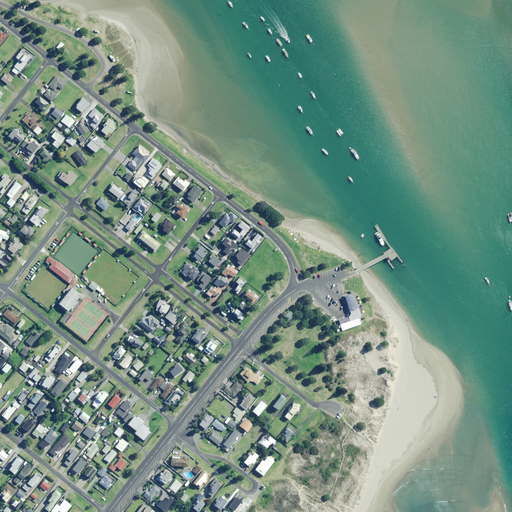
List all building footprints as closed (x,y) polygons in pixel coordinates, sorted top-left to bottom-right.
[(26,62),(29,58),(24,54),(23,55),(20,52),(16,57),(18,60),(13,66),(14,67),(11,71),(16,75),(19,71),(20,71),(27,63),(26,62)] [(10,79),(12,77),(6,72),(1,79),(7,85),(11,80),(10,79)] [(61,81),(62,80),(56,75),(48,85),(46,84),(45,86),(47,88),(49,86),(54,90),(57,86),(61,90),(66,84),(61,81)] [(51,90),(49,92),(46,90),(43,95),(51,101),(56,95),(51,90)] [(44,108),(48,103),(39,96),(34,102),(39,106),(37,108),(43,112),(45,109),(44,108)] [(75,105),(76,106),(75,108),(81,112),(84,108),(85,109),(89,103),(85,101),(86,100),(81,97),(77,103),(75,105)] [(50,113),(51,114),(49,116),(54,120),(56,118),(57,119),(60,116),(61,117),(64,114),(55,107),(50,113)] [(97,117),(99,115),(92,110),(87,117),(95,124),(99,119),(97,117)] [(29,116),(30,115),(28,113),(22,120),(27,125),(26,125),(30,129),(32,126),(31,126),(36,121),(32,117),(31,118),(29,116)] [(69,128),(74,121),(72,120),(73,119),(69,117),(66,115),(61,121),(69,128)] [(111,132),(112,131),(114,128),(113,127),(114,126),(113,124),(113,123),(107,119),(102,125),(103,127),(100,131),(105,135),(108,133),(109,132),(111,132)] [(87,127),(86,128),(83,123),(77,128),(82,135),(89,130),(87,127)] [(95,129),(97,130),(99,128),(97,127),(98,127),(94,123),(90,128),(93,131),(95,129)] [(37,126),(37,127),(35,125),(31,128),(38,135),(42,131),(37,126)] [(23,138),(22,137),(22,136),(24,138),(25,136),(20,133),(20,129),(13,129),(7,136),(11,139),(13,137),(20,141),(21,141),(23,140),(23,138)] [(58,133),(59,132),(55,129),(50,136),(55,140),(51,144),(56,148),(64,138),(58,133)] [(72,146),(76,141),(69,136),(65,141),(72,146)] [(100,145),(102,141),(95,136),(87,146),(95,153),(101,146),(100,145)] [(31,156),(33,153),(32,153),(37,146),(33,143),(32,144),(30,142),(29,143),(25,140),(21,145),(28,151),(27,153),(31,156)] [(149,155),(147,154),(148,153),(143,149),(142,150),(138,146),(132,154),(134,156),(127,165),(135,171),(143,162),(149,155)] [(44,163),(51,155),(43,149),(39,155),(43,158),(41,161),(44,163)] [(82,166),(87,162),(79,150),(73,155),(82,166)] [(158,164),(159,163),(153,158),(147,165),(150,168),(145,174),(150,179),(156,172),(156,173),(161,166),(158,164)] [(171,171),(167,168),(161,175),(170,181),(174,175),(171,172),(171,171)] [(65,169),(62,173),(60,172),(57,176),(70,186),(77,176),(70,170),(69,171),(65,169)] [(7,178),(8,177),(4,174),(1,178),(2,179),(0,181),(0,185),(4,188),(10,180),(7,178)] [(135,179),(134,179),(131,182),(139,188),(141,186),(143,187),(148,181),(142,176),(141,178),(140,177),(138,177),(137,178),(135,179)] [(184,180),(183,181),(177,177),(172,183),(182,191),(189,184),(184,180)] [(160,183),(159,183),(157,186),(160,188),(159,189),(161,191),(162,189),(163,190),(168,183),(163,180),(160,183)] [(13,196),(21,186),(16,182),(8,192),(13,196)] [(120,190),(121,189),(113,183),(108,190),(118,198),(123,192),(120,190)] [(192,202),(201,191),(194,185),(187,193),(186,192),(184,195),(192,202)] [(129,207),(137,196),(130,191),(126,196),(124,194),(119,200),(129,207)] [(35,200),(37,197),(33,194),(24,205),(25,206),(21,210),(27,214),(37,202),(35,200)] [(11,207),(15,202),(10,198),(7,203),(11,207)] [(109,204),(101,198),(96,204),(104,211),(109,204)] [(144,213),(148,207),(139,200),(133,207),(139,212),(140,210),(144,213)] [(184,215),(188,209),(181,205),(180,205),(178,208),(179,208),(174,215),(180,219),(183,214),(184,215)] [(38,218),(39,217),(41,218),(44,214),(48,210),(39,206),(38,207),(39,208),(34,215),(33,214),(28,220),(36,227),(40,220),(38,218)] [(155,223),(161,216),(156,212),(151,219),(155,223)] [(232,224),(237,217),(231,213),(228,217),(225,214),(218,223),(224,228),(229,222),(232,224)] [(13,224),(18,218),(14,215),(13,217),(12,217),(8,221),(13,224)] [(170,230),(171,231),(175,225),(170,222),(171,220),(168,218),(164,223),(162,222),(160,225),(163,227),(161,229),(167,234),(170,230)] [(136,224),(135,223),(134,221),(133,222),(131,221),(125,228),(129,231),(136,224)] [(137,234),(142,226),(140,224),(134,232),(137,234)] [(28,226),(27,228),(23,225),(19,231),(25,235),(26,234),(29,236),(34,230),(28,226)] [(214,235),(219,229),(214,225),(211,228),(212,228),(210,232),(214,235)] [(7,240),(10,234),(0,229),(0,243),(2,238),(7,240)] [(147,235),(148,234),(143,231),(137,238),(155,252),(160,245),(156,241),(155,242),(147,235)] [(66,237),(64,240),(66,242),(62,247),(59,245),(56,248),(59,251),(55,256),(79,275),(98,251),(73,232),(69,238),(66,237)] [(244,244),(248,247),(247,247),(250,249),(251,249),(255,245),(256,246),(259,241),(258,240),(261,237),(256,234),(251,241),(248,239),(244,244)] [(19,242),(18,244),(15,241),(17,239),(15,237),(13,240),(14,241),(7,249),(14,254),(16,251),(17,252),(23,245),(19,242)] [(231,241),(230,242),(226,239),(222,244),(226,247),(223,252),(230,257),(238,245),(231,241)] [(200,259),(201,258),(202,259),(207,253),(203,250),(204,249),(200,246),(192,256),(197,260),(199,258),(200,259)] [(241,266),(250,256),(240,248),(234,256),(238,260),(236,263),(241,266)] [(9,263),(12,260),(3,253),(0,257),(0,267),(2,270),(9,262),(9,263)] [(74,276),(49,256),(46,260),(51,265),(49,268),(68,284),(74,276)] [(215,267),(220,262),(212,256),(208,262),(215,267)] [(197,269),(190,264),(188,266),(186,264),(182,269),(184,270),(181,273),(192,281),(198,272),(196,270),(197,269)] [(230,266),(230,268),(227,266),(222,273),(225,276),(227,274),(232,278),(237,272),(230,266)] [(48,309),(67,285),(44,267),(33,281),(32,280),(25,290),(48,309)] [(203,290),(211,279),(204,274),(202,277),(200,275),(196,280),(201,284),(199,286),(203,290)] [(228,282),(222,277),(220,279),(218,277),(213,283),(218,287),(220,285),(221,286),(222,285),(225,287),(228,282)] [(238,278),(234,282),(237,284),(233,290),(237,293),(240,289),(241,290),(242,288),(241,287),(244,282),(238,278)] [(94,286),(87,281),(83,286),(89,292),(94,286)] [(216,297),(220,292),(212,285),(206,294),(209,296),(211,294),(213,296),(214,295),(216,297)] [(80,296),(71,288),(57,305),(67,313),(80,296)] [(242,297),(244,298),(245,297),(247,299),(247,300),(251,303),(252,302),(251,301),(254,297),(252,296),(254,294),(250,291),(249,293),(246,290),(242,297)] [(360,317),(351,294),(343,296),(350,316),(338,320),(339,325),(357,318),(360,317)] [(165,314),(169,305),(158,299),(155,307),(156,307),(154,310),(161,313),(161,312),(165,314)] [(246,307),(247,306),(241,301),(237,306),(246,313),(249,309),(246,307)] [(10,312),(12,310),(8,307),(2,315),(15,324),(19,318),(10,312)] [(230,312),(241,321),(243,318),(242,314),(233,307),(230,312)] [(289,310),(284,315),(287,319),(293,315),(289,310)] [(173,325),(178,319),(168,311),(164,317),(173,325)] [(155,327),(155,328),(159,323),(152,318),(151,319),(150,318),(145,319),(145,321),(141,319),(138,324),(151,333),(155,327)] [(359,324),(357,318),(339,325),(341,330),(359,324)] [(19,328),(24,323),(21,320),(16,326),(19,328)] [(186,328),(189,325),(184,321),(179,328),(176,326),(174,329),(177,332),(176,333),(179,336),(175,340),(180,344),(186,336),(184,335),(186,333),(183,331),(185,328),(186,328)] [(287,358),(308,331),(317,339),(320,335),(315,331),(317,328),(310,323),(305,329),(298,323),(276,350),(287,358)] [(5,325),(3,328),(0,325),(0,334),(10,342),(14,337),(9,333),(12,330),(5,325)] [(198,344),(206,334),(199,328),(193,335),(192,335),(190,338),(198,344)] [(31,346),(40,336),(34,331),(26,342),(31,346)] [(159,344),(165,338),(162,335),(159,339),(155,336),(153,339),(159,344)] [(140,347),(142,341),(128,336),(126,341),(132,343),(131,345),(136,347),(137,346),(140,347)] [(165,347),(169,342),(166,339),(161,345),(165,347)] [(215,340),(214,341),(211,339),(205,346),(206,346),(203,351),(208,354),(211,350),(212,351),(215,348),(214,347),(218,343),(215,340)] [(50,350),(47,353),(48,354),(44,359),(49,362),(53,358),(54,359),(57,355),(57,354),(61,349),(56,344),(51,350),(50,350)] [(119,346),(114,352),(115,353),(112,357),(116,360),(118,356),(120,358),(125,351),(122,349),(123,348),(119,346)] [(307,351),(302,348),(296,356),(300,359),(307,351)] [(69,356),(68,357),(63,353),(60,358),(61,359),(57,365),(58,366),(54,370),(60,375),(72,359),(69,356)] [(191,353),(189,355),(188,353),(184,358),(191,364),(196,359),(194,356),(191,353)] [(129,362),(132,359),(126,354),(124,357),(119,364),(124,368),(124,367),(126,369),(130,363),(129,362)] [(73,374),(82,363),(77,359),(68,369),(67,368),(65,371),(69,375),(71,372),(73,374)] [(137,371),(143,365),(139,360),(133,366),(137,371)] [(31,366),(28,364),(27,365),(23,362),(19,368),(24,372),(29,367),(30,368),(31,366)] [(6,373),(11,367),(7,363),(1,370),(6,373)] [(175,378),(184,371),(178,363),(174,366),(175,367),(169,371),(175,378)] [(36,374),(41,368),(37,365),(28,376),(36,382),(40,377),(36,374)] [(252,377),(254,375),(246,367),(239,374),(248,382),(253,377),(252,377)] [(12,376),(17,370),(14,368),(9,374),(12,376)] [(144,378),(148,381),(153,375),(149,372),(149,371),(145,368),(137,378),(141,381),(144,378)] [(86,375),(88,373),(83,370),(76,379),(81,382),(85,378),(87,376),(86,375)] [(190,382),(195,375),(189,371),(182,379),(185,382),(187,379),(190,382)] [(257,385),(262,378),(257,374),(252,381),(257,385)] [(47,388),(55,379),(50,375),(48,378),(46,377),(42,382),(41,381),(38,384),(44,389),(46,387),(47,388)] [(159,387),(163,390),(163,392),(160,396),(164,399),(173,387),(169,383),(167,386),(162,382),(163,381),(159,377),(149,388),(153,391),(157,387),(159,387)] [(233,398),(243,386),(233,378),(223,390),(233,398)] [(56,397),(67,384),(61,379),(50,392),(56,397)] [(178,399),(183,393),(176,387),(166,400),(169,403),(171,400),(172,402),(174,400),(175,400),(177,398),(178,399)] [(13,393),(11,391),(10,392),(9,391),(3,398),(6,400),(13,393)] [(71,402),(77,394),(72,391),(68,397),(71,399),(70,400),(71,402)] [(99,407),(108,395),(103,391),(101,393),(99,392),(94,398),(96,399),(91,404),(96,408),(98,406),(99,407)] [(22,402),(27,395),(22,392),(18,398),(22,402)] [(85,395),(86,393),(84,392),(83,394),(82,393),(77,399),(84,405),(89,399),(85,395)] [(31,410),(41,397),(36,393),(30,400),(31,401),(27,406),(31,410)] [(113,408),(121,399),(115,394),(108,404),(113,408)] [(245,409),(254,399),(248,394),(240,405),(245,409)] [(277,411),(286,398),(281,394),(272,407),(277,411)] [(17,409),(20,406),(14,401),(12,405),(13,406),(11,408),(10,407),(2,416),(7,420),(16,408),(17,409)] [(38,416),(47,405),(42,401),(33,411),(38,416)] [(257,416),(266,406),(260,401),(251,411),(257,416)] [(127,410),(130,406),(124,402),(116,412),(121,416),(127,409),(127,410)] [(296,413),(299,405),(292,403),(291,407),(290,407),(288,408),(288,410),(288,412),(284,417),(289,420),(293,414),(295,414),(296,413)] [(238,422),(245,414),(235,406),(232,411),(234,413),(233,415),(236,418),(235,419),(238,422)] [(85,423),(89,417),(83,412),(78,417),(85,423)] [(209,415),(207,413),(198,424),(205,429),(213,418),(209,415)] [(19,425),(24,418),(19,414),(14,421),(19,425)] [(142,424),(144,421),(137,416),(135,418),(133,416),(127,424),(135,431),(134,433),(142,440),(149,432),(147,430),(148,429),(142,424)] [(248,424),(250,422),(245,418),(239,426),(247,432),(251,426),(248,424)] [(27,432),(34,423),(31,421),(28,419),(21,427),(27,432)] [(223,432),(227,428),(216,419),(211,424),(220,432),(221,430),(223,432)] [(42,425),(41,426),(39,424),(32,434),(37,438),(39,436),(42,438),(48,430),(42,425)] [(78,433),(83,427),(79,424),(74,430),(78,433)] [(105,429),(102,426),(100,427),(98,425),(94,430),(99,434),(100,433),(104,437),(109,430),(106,427),(105,429)] [(90,439),(95,433),(87,427),(83,433),(90,439)] [(119,437),(124,431),(119,427),(114,433),(119,437)] [(286,433),(282,438),(287,442),(291,438),(289,437),(292,433),(292,434),(294,432),(289,427),(284,432),(286,433)] [(52,428),(43,440),(49,444),(50,445),(57,435),(52,431),(54,429),(52,428)] [(234,440),(240,433),(235,429),(223,444),(228,449),(235,440),(234,440)] [(218,435),(219,435),(214,431),(209,438),(218,445),(223,438),(218,435)] [(273,445),(276,442),(269,436),(264,442),(260,439),(257,443),(265,449),(270,443),(273,445)] [(60,451),(67,441),(62,437),(54,447),(60,451)] [(121,452),(128,444),(122,439),(115,447),(121,452)] [(44,450),(49,444),(43,440),(39,445),(44,450)] [(96,447),(97,445),(94,443),(89,448),(88,448),(86,450),(88,452),(86,455),(91,459),(99,449),(96,447)] [(111,448),(107,445),(102,451),(106,454),(111,448)] [(108,463),(117,453),(112,449),(104,459),(108,463)] [(70,461),(77,453),(73,450),(65,460),(66,460),(64,463),(68,467),(72,462),(70,461)] [(254,460),(258,456),(254,452),(251,456),(249,454),(243,462),(250,468),(255,461),(254,460)] [(11,466),(8,469),(12,473),(14,474),(18,470),(17,469),(23,461),(21,460),(22,460),(18,457),(17,456),(15,458),(10,465),(11,466)] [(181,459),(171,457),(170,465),(187,467),(188,456),(181,456),(181,459)] [(254,470),(262,476),(273,461),(274,459),(270,456),(269,458),(267,456),(263,462),(261,460),(254,470)] [(121,471),(126,464),(120,459),(115,466),(121,471)] [(25,465),(13,480),(17,484),(21,479),(22,480),(31,469),(25,465)] [(201,469),(196,465),(192,471),(196,474),(201,469)] [(90,479),(96,471),(90,466),(84,474),(90,479)] [(102,477),(107,470),(103,467),(97,474),(102,477)] [(160,475),(156,479),(161,483),(162,482),(165,485),(168,481),(168,482),(172,478),(170,476),(171,474),(168,473),(169,472),(165,469),(161,473),(160,472),(159,474),(160,475)] [(204,470),(194,482),(198,485),(198,484),(201,486),(204,482),(206,483),(208,480),(207,479),(208,477),(208,473),(204,470)] [(30,478),(26,483),(31,487),(32,486),(34,486),(36,483),(39,480),(38,479),(39,478),(39,477),(40,476),(39,474),(37,473),(36,473),(35,474),(34,474),(31,478),(30,478)] [(110,483),(112,481),(105,475),(99,482),(107,490),(112,485),(110,483)] [(218,482),(219,481),(216,478),(212,483),(213,484),(210,488),(212,489),(209,494),(212,496),(221,485),(218,482)] [(43,481),(39,486),(46,491),(50,486),(47,483),(48,482),(45,479),(43,481)] [(182,484),(175,479),(169,488),(175,493),(182,484)] [(146,490),(142,495),(147,499),(150,502),(152,499),(155,494),(156,495),(160,490),(154,485),(151,489),(150,488),(148,491),(149,491),(148,492),(146,490)] [(2,491),(0,493),(0,495),(2,497),(1,498),(6,502),(11,495),(9,494),(10,492),(6,489),(5,488),(3,491),(2,491)] [(55,489),(50,495),(51,496),(47,501),(49,503),(44,509),(47,511),(48,511),(49,511),(54,505),(53,505),(60,496),(59,493),(55,489)] [(19,490),(16,494),(22,498),(25,494),(19,490)] [(189,496),(185,493),(180,498),(185,501),(189,496)] [(242,498),(237,494),(232,500),(237,504),(242,498)] [(218,498),(216,500),(217,501),(215,505),(221,509),(228,501),(221,496),(219,499),(218,498)] [(205,503),(201,500),(199,499),(197,501),(198,502),(196,505),(194,507),(199,511),(201,509),(205,503)] [(163,500),(160,504),(164,507),(164,508),(167,511),(171,506),(168,503),(163,500)] [(64,502),(64,501),(57,510),(59,511),(65,511),(71,505),(65,501),(64,502)]
